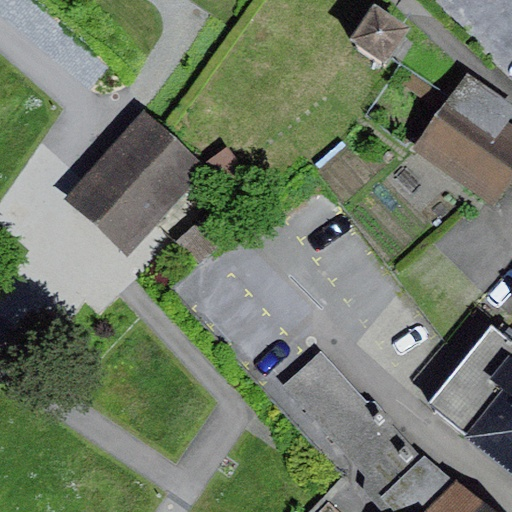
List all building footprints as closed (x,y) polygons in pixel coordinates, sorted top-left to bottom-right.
[(511,9),(499,0),(445,0),(436,14),(511,68),(511,9)] [(412,29),(375,4),(349,40),(387,66),(412,29)] [(511,106),(469,76),(448,106),(511,150),(511,125),(508,123),(511,117),(511,106)] [(511,150),(448,106),(418,150),(499,206),(511,186),(511,150)] [(145,110),(66,196),(127,252),(207,166),(145,110)] [(230,204),(180,244),(200,269),(250,229),(230,204)] [(511,341),(490,324),(426,404),(511,472),(511,341)] [(382,511),(424,511),(458,478),(321,352),(284,386),(382,511)] [(492,511),(458,478),(424,511),(492,511)]
